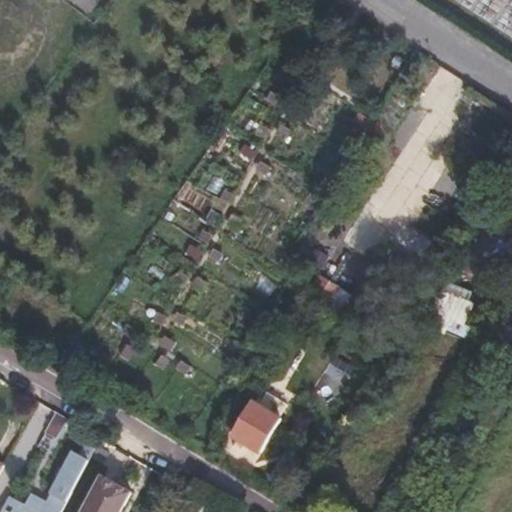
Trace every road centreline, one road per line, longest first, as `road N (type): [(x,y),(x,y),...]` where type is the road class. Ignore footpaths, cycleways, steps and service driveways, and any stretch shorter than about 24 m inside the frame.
road 1 (residential): [(275,511),(0,350)]
road 2 (residential): [(511,84),(380,0)]
